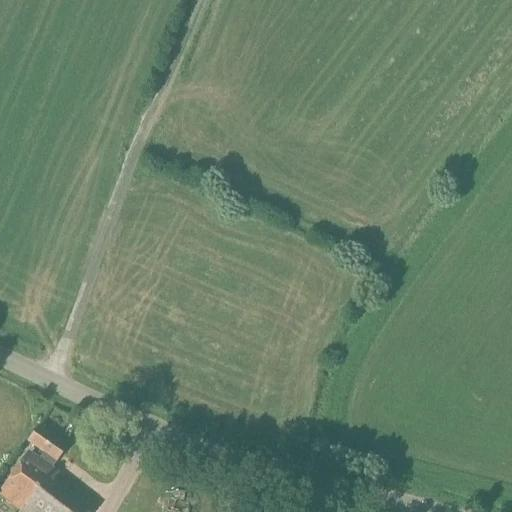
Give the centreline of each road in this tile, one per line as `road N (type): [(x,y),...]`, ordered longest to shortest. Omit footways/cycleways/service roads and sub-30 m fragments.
road 1 (unclassified): [(447,511),(119,402),(45,366)]
road 2 (unclassified): [(45,366),(192,0)]
